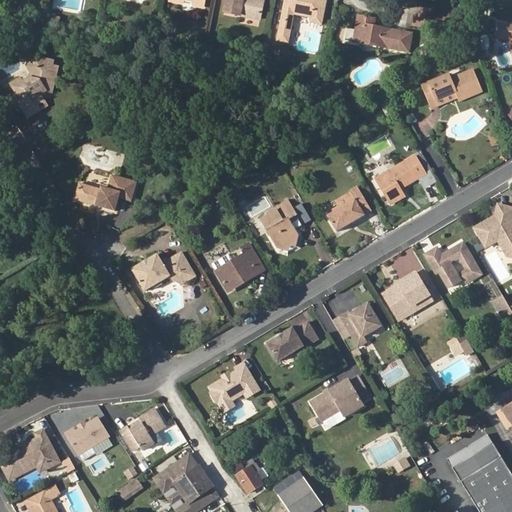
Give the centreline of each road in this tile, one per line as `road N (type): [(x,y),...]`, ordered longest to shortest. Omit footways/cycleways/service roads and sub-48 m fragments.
road 1 (residential): [(170,371),(511,169)]
road 2 (residential): [(0,427),(55,398),(145,387),(170,371)]
road 3 (residential): [(170,371),(92,254)]
